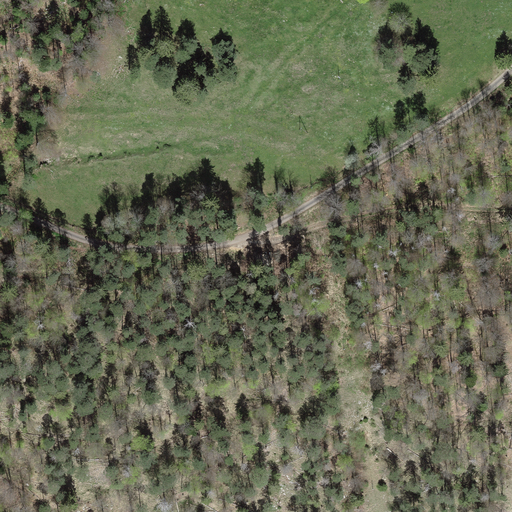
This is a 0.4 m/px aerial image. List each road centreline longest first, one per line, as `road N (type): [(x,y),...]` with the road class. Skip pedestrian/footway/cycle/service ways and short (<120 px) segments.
road 1 (unclassified): [(0,201),(92,241),(140,249),(228,242),(322,197),(511,66)]
road 2 (track): [(228,242),(417,206),(511,210)]
